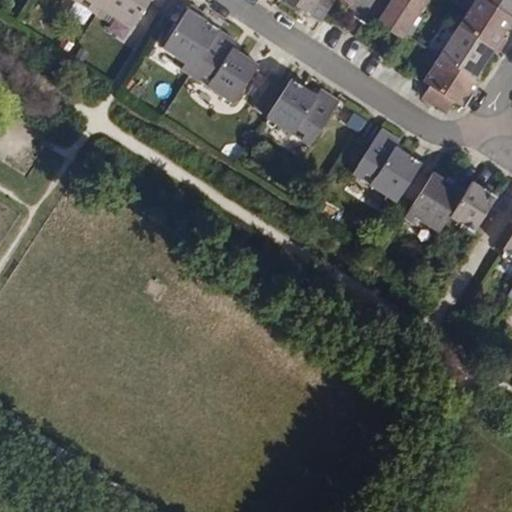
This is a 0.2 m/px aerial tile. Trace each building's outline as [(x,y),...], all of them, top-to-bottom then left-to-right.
[(66,0),(93,17),(104,0),(66,0)] [(104,0),(93,17),(107,26),(111,19),(129,31),(148,0),(104,0)] [(317,0),(278,0),(306,17),(310,11),(317,0)] [(322,18),(333,0),(317,0),(310,11),(322,18)] [(401,42),(427,0),(392,0),(376,26),(401,42)] [(475,0),(458,27),(495,51),(498,54),(506,42),(503,40),(511,24),(511,17),(484,0),(475,0)] [(511,0),(484,0),(511,17),(511,0)] [(187,79),(216,33),(217,32),(197,19),(200,15),(187,6),(158,51),(179,63),(174,71),(187,79)] [(483,69),(495,51),(458,27),(438,59),(441,60),(479,84),(487,71),(483,69)] [(216,33),(187,79),(230,107),(256,67),(231,51),(235,45),(216,33)] [(464,109),(479,84),(441,60),(424,84),(429,87),(421,100),(446,116),(454,103),(464,109)] [(315,98),(289,81),(265,119),(310,149),(339,104),(320,92),(315,98)] [(377,192),(402,153),(396,149),(399,142),(380,131),(351,175),(377,192)] [(420,164),(402,153),(377,192),(395,203),(401,193),(415,172),(420,164)] [(424,183),(427,180),(415,172),(401,193),(413,201),(415,197),(424,183)] [(449,218),(467,189),(455,182),(452,186),(434,173),(429,181),(416,202),(405,218),(418,226),(422,220),(440,231),(449,218)] [(415,197),(413,201),(416,202),(429,181),(427,180),(424,183),(415,197)] [(449,218),(459,225),(459,227),(472,235),(496,197),(484,189),(482,190),(471,183),(467,189),(449,218)] [(511,233),(500,252),(511,259),(511,233)]
